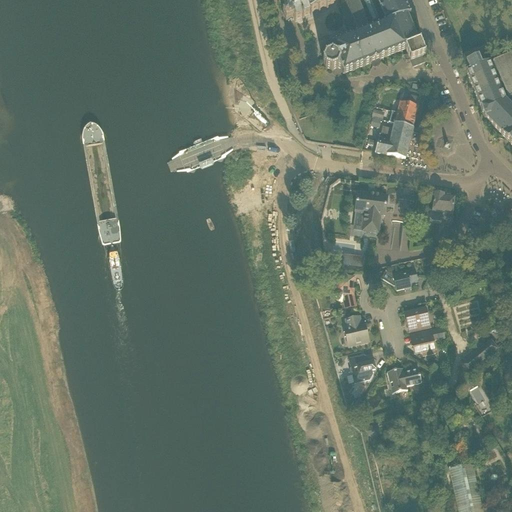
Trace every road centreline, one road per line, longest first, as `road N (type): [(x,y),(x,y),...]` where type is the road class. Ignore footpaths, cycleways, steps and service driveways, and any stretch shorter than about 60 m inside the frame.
road 1 (tertiary): [(493,166),(473,183),(324,168),(303,161),(230,95)]
road 2 (unclassified): [(493,166),(417,0)]
